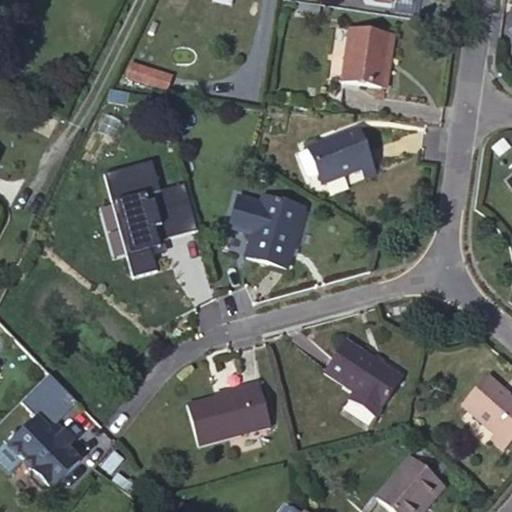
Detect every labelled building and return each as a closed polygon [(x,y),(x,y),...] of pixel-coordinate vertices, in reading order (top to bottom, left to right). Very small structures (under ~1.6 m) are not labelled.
[(382,68),(387,35),(348,28),(340,82),(384,89),(387,68),(382,68)] [(393,36),(387,35),(382,68),(387,68),(393,36)] [(133,63),(126,81),(167,96),(174,78),(133,63)] [(358,172),(368,168),(354,130),(305,149),(319,186),(358,172)] [(195,232),(182,183),(156,190),(149,160),(101,173),(109,204),(114,202),(128,256),(123,257),(129,280),(154,273),(148,251),(157,249),(155,242),(195,232)] [(371,176),(368,168),(358,172),(361,180),(371,176)] [(511,176),(503,183),(511,195),(511,176)] [(236,198),(226,229),(250,235),(243,259),(285,271),(303,210),(260,198),(259,205),(236,198)] [(400,379),(343,342),(322,374),(351,394),(346,403),(372,420),(400,379)] [(76,405),(47,377),(20,406),(34,420),(18,438),(9,438),(0,447),(0,468),(8,476),(21,464),(30,472),(30,482),(40,493),(48,493),(79,463),(67,451),(73,442),(55,427),(76,405)] [(502,389),(487,377),(463,407),(495,434),(490,441),(503,453),(511,442),(511,401),(501,391),(502,389)] [(271,431),(260,388),(186,406),(197,449),(271,431)] [(422,511),(419,509),(438,486),(408,461),(375,500),(388,511),(422,511)] [(422,511),(442,489),(438,486),(419,509),(422,511)]
